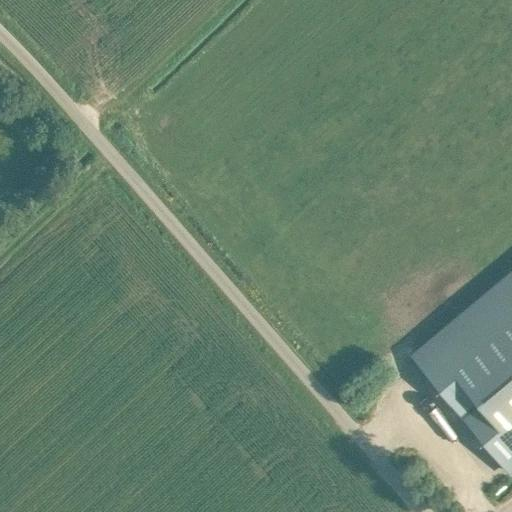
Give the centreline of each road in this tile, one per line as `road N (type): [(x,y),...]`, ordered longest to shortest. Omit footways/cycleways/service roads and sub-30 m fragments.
road 1 (unclassified): [(425,511),(0,29)]
road 2 (track): [(118,155),(0,264)]
